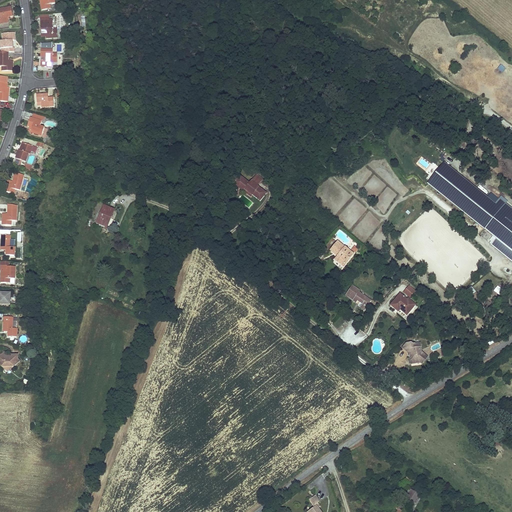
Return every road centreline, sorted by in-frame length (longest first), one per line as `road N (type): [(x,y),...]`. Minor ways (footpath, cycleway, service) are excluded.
road 1 (residential): [(136,198),(169,209),(412,400)]
road 2 (tertiary): [(412,400),(257,511)]
road 3 (track): [(294,137),(384,219),(400,199),(428,192)]
road 4 (residential): [(23,0),(27,70),(0,166)]
